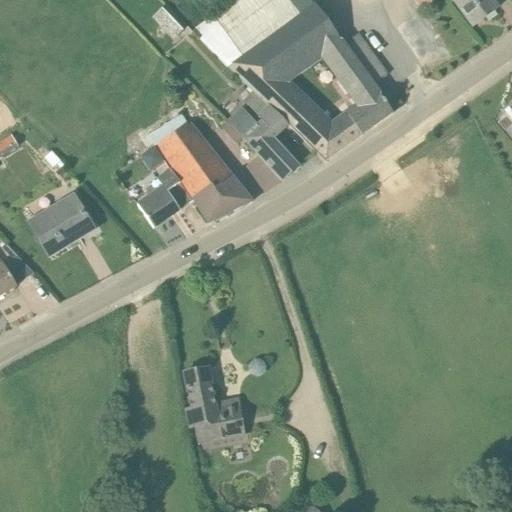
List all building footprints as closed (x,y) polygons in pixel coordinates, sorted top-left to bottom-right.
[(315,5),(312,7),(307,0),(234,0),(191,31),(228,67),(269,108),(289,127),(325,163),(393,115),(373,86),(387,76),(360,38),(346,48),(315,5)] [(417,0),(428,13),(445,0),(417,0)] [(452,0),(453,0),(473,28),(497,10),(489,0),(452,0)] [(159,27),(173,13),(165,5),(151,19),(159,27)] [(289,127),(269,108),(257,118),(262,123),(258,127),(241,109),(227,121),(270,169),(282,183),(299,169),(274,139),(289,127)] [(194,202),(208,225),(233,215),(252,203),(190,126),(157,146),(194,202)] [(243,140),(233,129),(226,135),(236,146),(243,140)] [(0,142),(0,158),(18,148),(11,136),(0,142)] [(41,149),(48,156),(45,159),(54,169),(57,166),(61,170),(64,167),(44,146),(41,149)] [(266,194),(282,183),(270,169),(256,179),(266,194)] [(137,206),(154,230),(192,203),(176,179),(170,171),(157,181),(163,189),(137,206)] [(29,224),(49,258),(94,231),(74,197),(29,224)] [(17,257),(7,263),(20,284),(34,275),(17,257)] [(0,261),(0,298),(16,288),(3,265),(2,266),(0,261)] [(198,445),(244,437),(238,409),(216,414),(207,370),(184,374),(198,445)] [(316,511),(308,503),(298,511),(316,511)]
